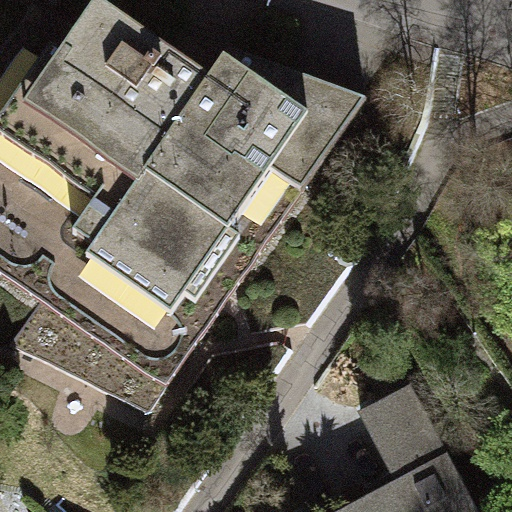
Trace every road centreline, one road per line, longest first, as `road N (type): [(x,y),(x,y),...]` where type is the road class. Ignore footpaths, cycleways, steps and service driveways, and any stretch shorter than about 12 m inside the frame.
road 1 (residential): [(199,511),(390,238),(448,137),(511,118)]
road 2 (residential): [(362,0),(511,24)]
